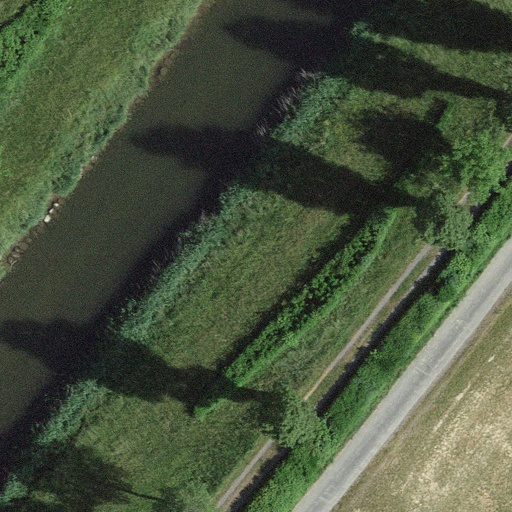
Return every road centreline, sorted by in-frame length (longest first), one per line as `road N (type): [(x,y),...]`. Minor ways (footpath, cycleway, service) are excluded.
road 1 (track): [(511,146),(222,511)]
road 2 (track): [(511,256),(311,511)]
